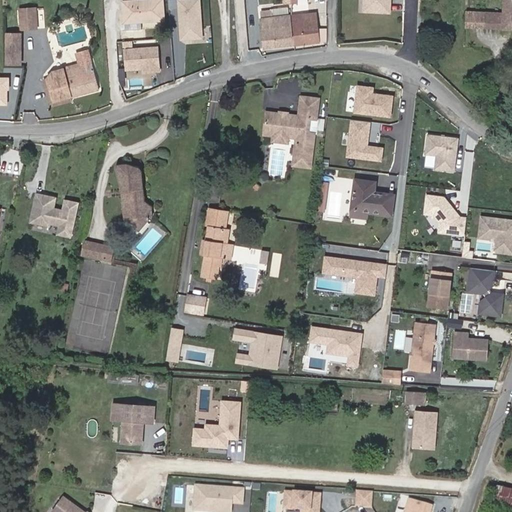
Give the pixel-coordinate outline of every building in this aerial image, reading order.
[(120,0),(122,22),(161,19),(159,0),(120,0)] [(179,0),(179,38),(203,38),(202,0),(179,0)] [(389,15),(389,0),(365,0),(364,2),(364,13),(389,15)] [(511,0),(501,0),(501,11),(500,27),(511,27),(511,0)] [(291,6),(261,9),(261,18),(259,18),(260,44),(292,42),(291,14),(291,6)] [(20,28),(35,28),(35,9),(20,9),(20,28)] [(473,25),(500,27),(501,11),(474,10),(473,25)] [(316,12),(301,13),(302,41),(317,40),(316,28),(316,12)] [(302,41),(301,13),(291,14),(292,42),(302,41)] [(126,29),(144,26),(143,21),(126,24),(126,29)] [(316,28),(317,40),(325,40),(325,28),(316,28)] [(125,72),(162,69),(159,38),(123,41),(125,72)] [(5,62),(19,62),(20,46),(6,46),(5,62)] [(78,61),(59,67),(51,69),(45,76),(49,87),(52,100),(81,91),(98,86),(86,47),(75,50),(78,61)] [(50,104),(82,95),(81,91),(52,100),(49,87),(45,76),(42,77),(50,104)] [(374,91),(375,84),(356,83),(354,112),(393,116),(395,93),(374,91)] [(299,92),(297,108),(307,110),(308,93),(299,92)] [(316,94),(308,93),(307,110),(306,114),(308,114),(315,115),(316,94)] [(262,130),(271,131),(271,128),(285,130),(287,110),(265,108),(262,130)] [(292,161),(302,162),(306,114),(307,110),(297,108),(297,111),(287,110),(285,130),(298,131),(296,149),(293,148),(292,161)] [(307,129),(308,114),(306,114),(302,162),(309,163),(313,129),(307,129)] [(350,118),(347,157),(383,159),(384,144),(370,143),(372,120),(350,118)] [(284,139),(284,133),(285,130),(271,128),(271,131),(271,137),(284,139)] [(298,131),(285,130),(284,133),(287,133),(295,134),(293,148),(296,149),(298,131)] [(437,168),(455,170),(459,138),(429,135),(427,153),(438,154),(437,168)] [(146,205),(136,198),(134,189),(135,189),(136,188),(132,168),(131,166),(130,166),(119,165),(108,167),(107,168),(107,171),(114,188),(120,220),(133,229),(136,224),(140,226),(148,214),(146,205)] [(356,178),(352,209),(366,211),(393,213),(395,193),(369,191),(370,179),(356,178)] [(321,181),(318,209),(324,210),(327,182),(321,181)] [(56,196),(38,193),(33,222),(52,225),(53,222),(62,224),(60,233),(74,235),(80,201),(67,199),(65,209),(54,207),(56,196)] [(446,198),(430,196),(428,213),(437,214),(443,221),(442,230),(467,233),(469,217),(461,217),(446,198)] [(218,255),(222,255),(223,241),(225,225),(223,225),(224,209),(206,207),(202,253),(203,253),(201,275),(211,277),(212,268),(214,268),(214,264),(217,265),(218,255)] [(366,211),(352,209),(352,218),(356,218),(357,218),(365,219),(366,211)] [(511,217),(483,215),(481,236),(497,237),(502,242),(501,249),(511,250),(511,217)] [(89,259),(102,262),(105,246),(82,241),(79,258),(88,260),(89,259)] [(231,242),(223,241),(222,255),(230,256),(231,242)] [(113,248),(105,246),(102,262),(110,264),(113,248)] [(263,249),(261,260),(268,262),(270,250),(263,249)] [(387,265),(360,262),(359,277),(360,277),(366,277),(365,294),(372,294),(384,295),(385,280),(387,265)] [(497,267),(473,265),(471,288),(484,289),(488,294),(484,298),(483,310),(504,312),(506,290),(495,290),(494,290),(490,285),(496,280),(497,267)] [(433,272),(429,309),(449,311),(453,274),(433,272)] [(207,297),(187,295),(185,311),(205,313),(207,297)] [(449,324),(464,326),(465,317),(450,316),(449,324)] [(360,366),(364,330),(311,324),(309,341),(327,343),(326,352),(348,355),(347,365),(360,366)] [(421,324),(416,372),(436,374),(441,326),(421,324)] [(172,326),(167,359),(180,361),(185,327),(172,326)] [(236,362),(279,368),(284,333),(235,326),(233,339),(251,341),(249,352),(237,351),(236,362)] [(458,330),(456,357),(495,360),(497,338),(477,337),(478,331),(458,330)] [(386,373),(385,384),(403,385),(404,375),(386,373)] [(407,391),(407,403),(422,404),(423,392),(407,391)] [(194,426),(192,445),(229,448),(230,438),(240,438),(243,400),(222,398),(220,423),(204,422),(204,426),(194,426)] [(156,421),(157,406),(130,404),(129,403),(126,402),(124,404),(118,403),(117,418),(127,419),(126,442),(144,443),(146,420),(156,421)] [(437,448),(439,412),(418,411),(416,447),(437,448)] [(195,483),(194,498),(187,497),(186,510),(219,511),(233,511),(234,503),(244,504),(245,486),(195,483)] [(284,489),(283,507),(301,509),(300,511),(321,511),(323,492),(284,489)] [(358,489),(356,505),(374,507),(376,490),(358,489)] [(490,507),(502,510),(506,494),(494,490),(490,507)] [(507,511),(511,511),(511,495),(506,494),(502,510),(507,511)] [(83,511),(64,498),(53,511),(83,511)] [(429,511),(431,509),(408,502),(405,511),(429,511)]
